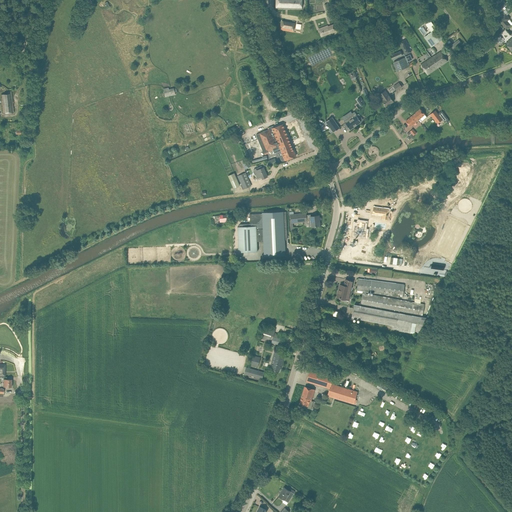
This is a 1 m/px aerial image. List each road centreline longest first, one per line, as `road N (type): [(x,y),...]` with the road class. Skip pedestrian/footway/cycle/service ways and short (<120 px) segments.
road 1 (unclassified): [(241,511),(278,420),(335,220),(327,171)]
road 2 (unclassified): [(327,171),(410,104),(511,65)]
road 3 (unclassified): [(327,171),(254,0)]
